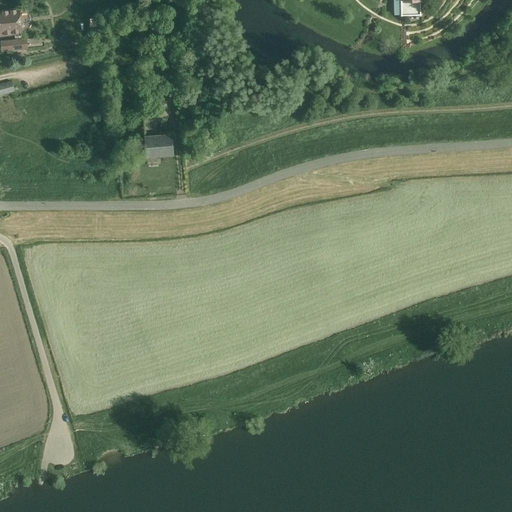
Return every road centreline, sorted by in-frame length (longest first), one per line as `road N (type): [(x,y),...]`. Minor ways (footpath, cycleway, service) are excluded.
road 1 (unclassified): [(0,208),(182,205),(345,160),(511,145)]
road 2 (track): [(0,238),(54,399),(58,439)]
